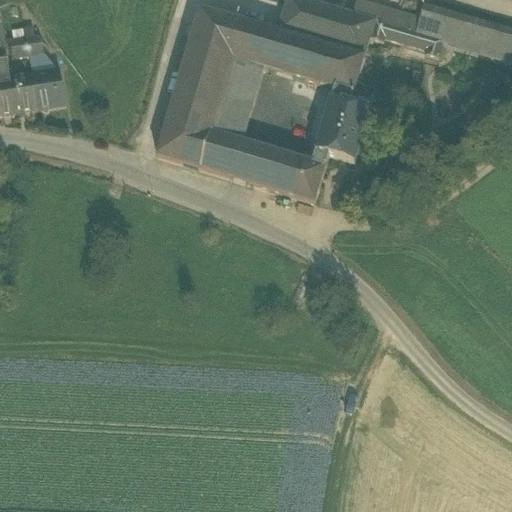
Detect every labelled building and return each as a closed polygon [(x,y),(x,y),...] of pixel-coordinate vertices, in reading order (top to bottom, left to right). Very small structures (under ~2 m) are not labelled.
[(0,0),(0,56),(7,56),(0,12),(20,2),(18,0),(0,0)] [(230,183),(231,183),(242,146),(212,137),(233,63),(264,72),(335,93),(338,84),(356,89),(370,42),(383,46),(385,42),(426,54),(425,58),(439,62),(444,45),(444,44),(418,36),(376,24),(353,17),(293,0),(287,0),(278,36),(200,13),(157,160),(230,182),(230,183)] [(353,17),(376,24),(379,11),(356,5),(353,17)] [(422,24),(379,11),(376,24),(418,36),(422,24)] [(511,35),(425,11),(422,24),(418,36),(444,44),(444,45),(511,64),(511,35)] [(23,31),(25,42),(34,40),(32,30),(23,31)] [(37,39),(34,40),(25,42),(28,59),(44,56),(42,45),(37,39)] [(12,62),(28,59),(25,42),(9,44),(12,62)] [(212,137),(242,146),(264,72),(233,63),(212,137)] [(8,65),(0,65),(0,120),(16,118),(10,82),(8,65)] [(60,74),(31,78),(37,114),(66,110),(60,74)] [(31,78),(10,82),(16,118),(37,114),(31,78)] [(313,168),(326,171),(329,159),(354,167),(369,116),(375,96),(376,95),(374,94),(356,89),(338,84),(335,93),(313,168)] [(232,183),(254,189),(264,153),(242,146),(231,183),(232,183)] [(289,160),(264,153),(254,189),(278,197),(289,160)] [(313,168),(289,160),(278,197),(315,208),(326,171),(313,168)]
